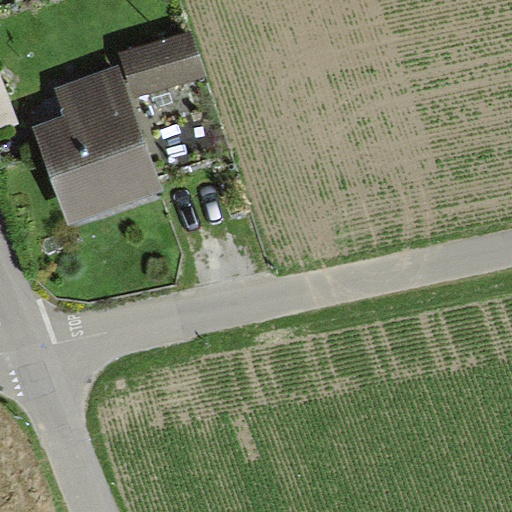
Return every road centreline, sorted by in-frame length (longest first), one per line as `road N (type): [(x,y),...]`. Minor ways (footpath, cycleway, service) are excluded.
road 1 (unclassified): [(511,251),(29,351)]
road 2 (residential): [(96,511),(29,351)]
